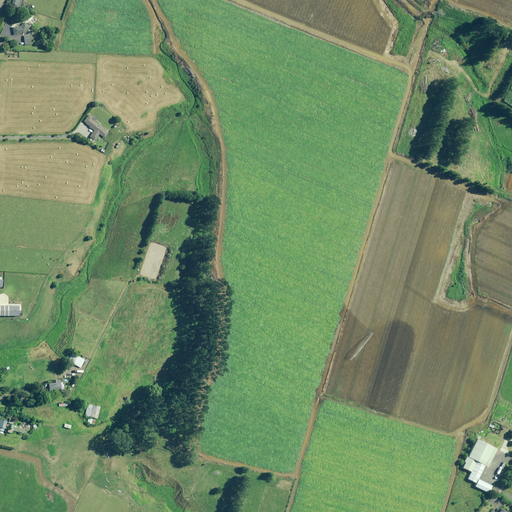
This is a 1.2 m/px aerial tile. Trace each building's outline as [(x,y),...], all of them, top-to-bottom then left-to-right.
[(13,35),(24,33),(29,27),(24,22),(20,26),(12,28),(13,35)] [(32,44),(31,35),(23,36),(25,45),(32,44)] [(109,131),(95,121),(97,119),(89,114),(83,122),(89,126),(89,127),(94,131),(89,137),(94,141),(99,134),(104,138),(109,131)] [(17,305),(0,305),(0,315),(17,316),(17,305)] [(84,360),(73,354),(68,362),(80,368),(84,360)] [(60,390),(59,379),(54,380),(55,383),(48,384),(49,391),(60,390)] [(99,407),(87,404),(84,416),(96,419),(99,407)] [(14,425),(11,425),(10,430),(7,430),(7,432),(11,433),(12,431),(23,433),(24,429),(14,427),(14,425)] [(474,442),(466,460),(474,464),(485,469),(494,452),(474,442)] [(466,460),(460,471),(469,475),(474,464),(466,460)] [(469,475),(466,481),(473,485),(480,470),(473,466),(469,475)] [(487,495),(490,489),(477,483),(474,489),(487,495)]
